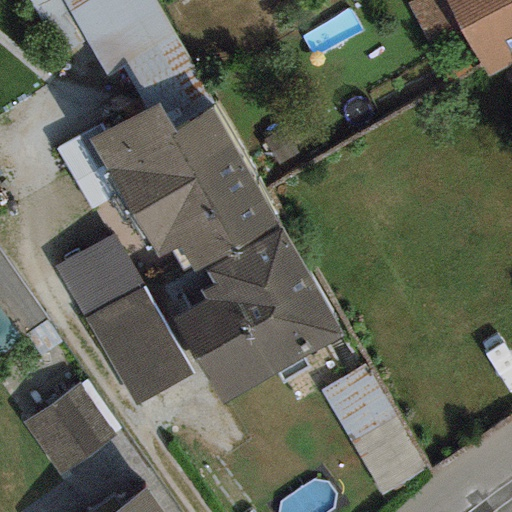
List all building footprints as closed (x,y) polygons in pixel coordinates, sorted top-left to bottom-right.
[(25,0),(71,80),(95,66),(102,79),(121,68),(144,109),(155,103),(170,130),(213,106),(153,0),(25,0)] [(511,0),(406,0),(403,2),(424,44),(457,28),(478,71),(483,81),(511,64),(511,0)] [(279,227),(213,106),(170,130),(155,103),(144,109),(88,139),(153,258),(177,245),(193,274),(200,270),(279,227)] [(341,339),(279,227),(200,270),(209,285),(199,290),(204,300),(173,317),(221,405),(341,339)] [(191,372),(112,234),(55,267),(133,405),(191,372)] [(424,468),(362,365),(318,391),(380,494),(424,468)] [(120,430),(83,378),(21,421),(58,473),(120,430)] [(159,511),(144,490),(112,511),(159,511)]
